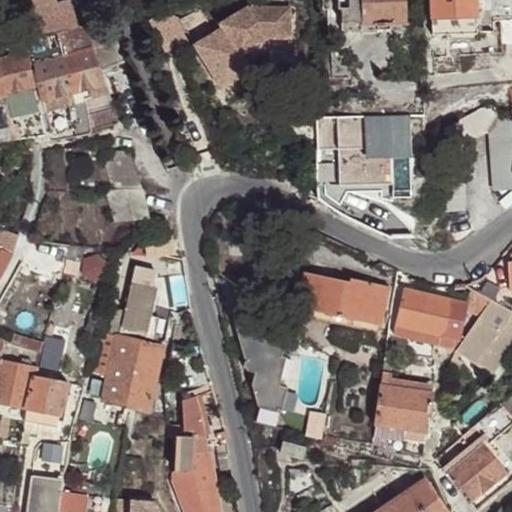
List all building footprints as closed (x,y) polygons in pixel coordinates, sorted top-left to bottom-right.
[(213,70),(246,51),(244,48),(270,33),(292,35),(294,3),(249,0),(220,19),(224,23),(195,40),(213,70)] [(358,23),(357,0),(333,0),(334,11),(338,11),(338,24),(358,23)] [(404,23),(402,0),(357,0),(358,23),(359,26),(404,23)] [(428,0),(430,33),(488,31),(487,0),(428,0)] [(38,37),(74,27),(67,2),(32,13),(38,37)] [(358,23),(338,24),(339,32),(359,31),(359,26),(358,23)] [(113,28),(87,37),(91,50),(117,41),(113,28)] [(91,50),(87,37),(32,53),(35,66),(58,60),(91,50)] [(117,41),(91,50),(104,84),(129,75),(117,41)] [(104,84),(91,50),(58,60),(66,95),(82,88),(104,84)] [(255,66),(246,51),(213,70),(223,85),(255,66)] [(209,149),(182,62),(165,67),(160,53),(137,60),(168,161),(209,149)] [(0,82),(3,97),(32,89),(34,88),(26,54),(0,61),(0,82)] [(66,95),(58,60),(35,66),(43,101),(66,95)] [(120,119),(104,84),(82,88),(89,124),(120,119)] [(511,117),(506,87),(432,126),(437,212),(462,211),(458,145),(487,129),(491,188),(511,187),(511,117)] [(37,112),(32,89),(3,97),(8,119),(37,112)] [(72,130),(66,95),(43,101),(51,134),(72,130)] [(371,98),(358,99),(359,115),(371,114),(371,98)] [(110,177),(137,172),(134,157),(107,162),(110,177)] [(113,197),(141,192),(137,172),(110,177),(113,197)] [(146,221),(141,192),(113,197),(107,198),(112,227),(146,221)] [(0,250),(11,256),(20,239),(0,232),(0,250)] [(162,249),(161,239),(148,241),(150,250),(162,249)] [(0,277),(11,256),(0,250),(0,277)] [(143,343),(145,337),(149,315),(157,291),(151,288),(155,270),(136,265),(117,337),(143,343)] [(348,283),(301,273),(294,309),(381,327),(388,287),(349,279),(348,283)] [(403,289),(395,325),(459,339),(466,308),(466,304),(403,289)] [(490,300),(470,289),(466,304),(466,308),(479,317),(490,300)] [(511,313),(490,300),(479,317),(476,321),(455,351),(459,354),(490,377),(511,348),(511,313)] [(254,317),(239,313),(236,325),(245,359),(251,361),(248,364),(247,367),(249,373),(256,375),(253,386),(259,409),(282,416),(289,390),(281,388),(289,360),(284,359),(287,345),(254,317)] [(164,341),(169,320),(149,315),(145,337),(164,341)] [(459,339),(395,325),(394,334),(452,348),(459,339)] [(11,340),(39,350),(42,339),(14,332),(11,340)] [(42,339),(39,350),(46,352),(49,337),(43,335),(42,339)] [(117,337),(101,399),(147,410),(163,347),(143,343),(117,337)] [(39,350),(35,366),(39,367),(46,369),(50,354),(46,352),(39,350)] [(392,352),(385,350),(383,361),(391,362),(392,352)] [(459,354),(455,351),(450,357),(451,359),(446,372),(449,382),(462,365),(455,360),(459,354)] [(0,402),(26,408),(33,375),(35,366),(0,359),(0,402)] [(391,362),(383,361),(382,366),(381,372),(389,374),(391,362)] [(33,375),(26,408),(59,414),(66,382),(38,376),(33,375)] [(177,419),(166,423),(169,439),(175,438),(174,471),(191,471),(193,454),(193,445),(208,443),(193,380),(168,389),(177,419)] [(431,393),(379,384),(373,424),(380,425),(403,429),(425,432),(431,393)] [(511,422),(511,416),(501,403),(497,407),(480,420),(484,426),(494,437),(511,422)] [(26,408),(24,421),(57,427),(59,414),(26,408)] [(484,426),(480,420),(474,426),(478,431),(484,426)] [(462,436),(463,434),(453,423),(440,434),(449,445),(462,436)] [(380,425),(373,424),(371,433),(378,434),(380,425)] [(401,439),(403,429),(380,425),(378,434),(378,435),(401,439)] [(424,442),(425,432),(403,429),(401,439),(424,442)] [(378,434),(371,433),(370,443),(377,445),(378,435),(378,434)] [(466,441),(462,436),(449,445),(433,459),(438,461),(440,465),(466,441)] [(296,461),(301,445),(278,439),(274,455),(296,461)] [(488,440),(484,443),(497,458),(501,455),(488,440)] [(193,445),(193,454),(210,452),(208,443),(193,445)] [(484,443),(447,473),(471,502),(508,472),(497,458),(484,443)] [(191,471),(174,471),(173,479),(186,511),(219,511),(210,452),(193,454),(191,471)] [(385,481),(379,472),(335,502),(340,511),(385,481)] [(65,482),(33,476),(30,495),(26,511),(60,511),(61,509),(64,495),(65,482)] [(444,511),(423,481),(376,511),(444,511)] [(81,511),(83,497),(64,495),(61,509),(72,511),(81,511)] [(7,511),(9,502),(0,500),(0,511),(7,511)] [(129,511),(130,500),(117,500),(116,511),(129,511)] [(159,511),(155,501),(130,500),(129,511),(159,511)]
